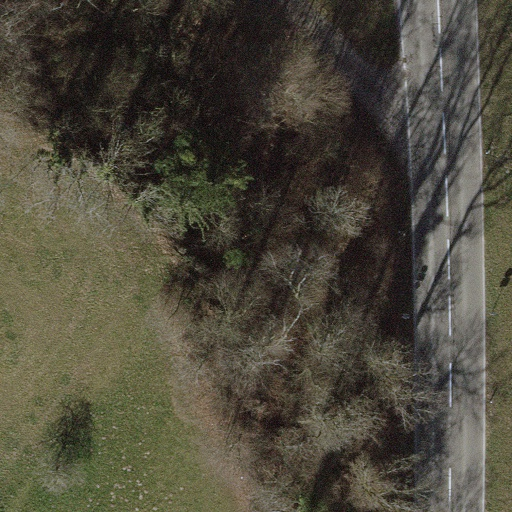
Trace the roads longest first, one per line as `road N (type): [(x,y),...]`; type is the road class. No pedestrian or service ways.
road 1 (secondary): [(440,0),(448,126),(448,511)]
road 2 (track): [(448,126),(364,84),(283,0)]
